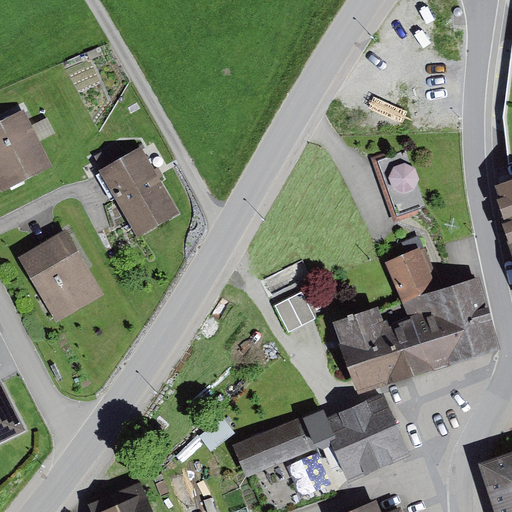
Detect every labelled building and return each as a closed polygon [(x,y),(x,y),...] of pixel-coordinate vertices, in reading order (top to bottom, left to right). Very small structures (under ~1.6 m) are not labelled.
[(25,115),(0,126),(0,192),(51,168),(25,115)] [(404,147),(371,159),(394,221),(426,209),(404,147)] [(148,149),(102,175),(138,240),(184,214),(148,149)] [(511,182),(497,187),(511,231),(511,182)] [(409,318),(409,319),(432,369),(500,349),(478,278),(443,289),(419,235),(402,242),(406,253),(385,262),(409,318)] [(66,236),(17,264),(53,325),(102,298),(66,236)] [(302,292),(275,306),(288,332),(315,319),(302,292)] [(432,369),(409,318),(390,325),(388,319),(383,320),(378,306),(332,323),(359,395),(432,369)] [(0,442),(26,429),(0,378),(0,442)] [(325,408),(234,446),(247,477),(334,440),(351,480),(410,455),(383,393),(328,417),(325,408)] [(511,511),(511,454),(483,465),(499,511),(511,511)] [(151,511),(144,490),(92,509),(92,511),(151,511)] [(403,511),(401,507),(388,511),(379,511),(376,502),(350,511),(403,511)]
